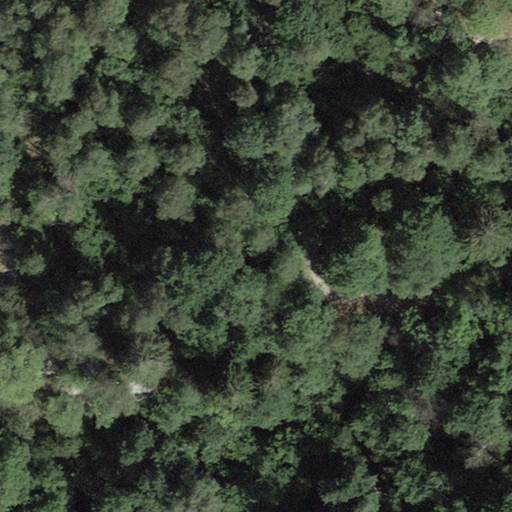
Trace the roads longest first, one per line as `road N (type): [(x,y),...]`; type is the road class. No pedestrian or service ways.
road 1 (track): [(511,422),(510,384),(470,303),(364,305),(317,286),(314,220),(210,83),(177,0)]
road 2 (track): [(241,0),(301,43),(337,47),(391,83)]
road 3 (track): [(391,83),(431,108),(511,132)]
